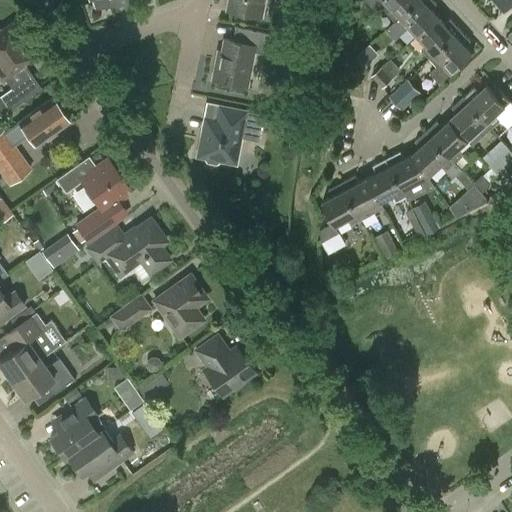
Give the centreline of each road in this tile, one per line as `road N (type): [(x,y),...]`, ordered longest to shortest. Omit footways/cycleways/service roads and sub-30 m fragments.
road 1 (residential): [(402,511),(76,51)]
road 2 (residential): [(359,140),(411,129),(502,48)]
road 3 (residential): [(76,51),(199,11)]
